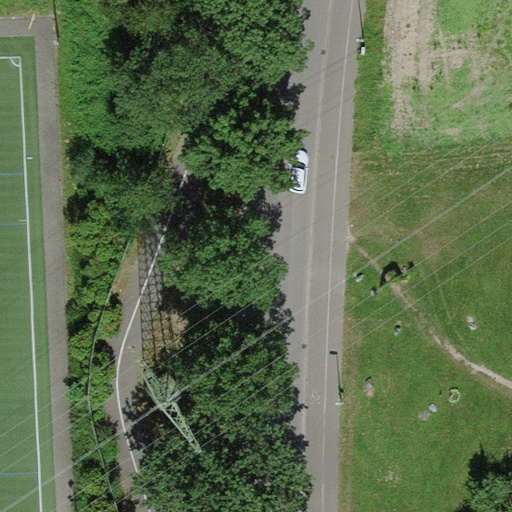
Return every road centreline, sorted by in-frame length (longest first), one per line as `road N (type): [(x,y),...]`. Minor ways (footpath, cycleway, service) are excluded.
road 1 (tertiary): [(303,511),(301,61),(315,0)]
road 2 (track): [(302,187),(481,359),(511,370)]
